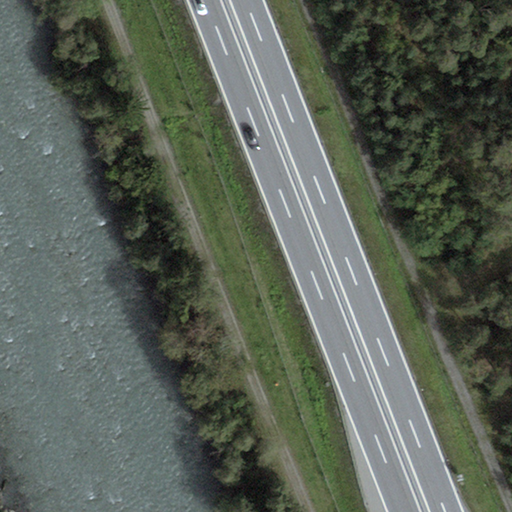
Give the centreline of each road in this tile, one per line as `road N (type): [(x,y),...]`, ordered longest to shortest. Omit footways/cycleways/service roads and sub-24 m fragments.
road 1 (trunk): [(450,511),(250,0)]
road 2 (trunk): [(206,0),(405,511)]
road 3 (track): [(511,503),(310,0)]
